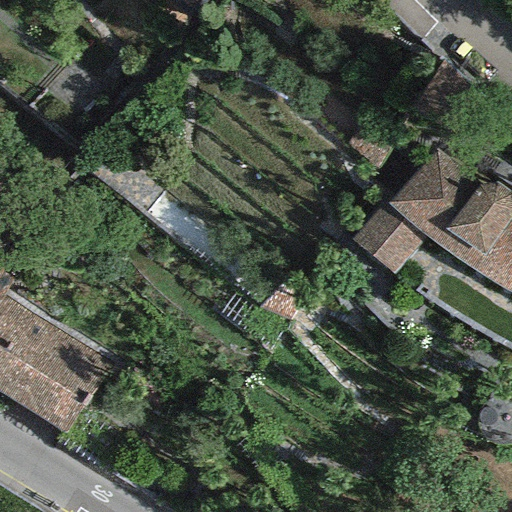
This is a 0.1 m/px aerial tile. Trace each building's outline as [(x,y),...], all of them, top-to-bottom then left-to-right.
[(434,150),(389,203),(425,235),(431,239),(446,217),(473,178),(434,150)] [(453,221),(449,227),(487,254),(511,215),(511,192),(494,184),(476,186),(453,221)] [(352,239),(393,274),(425,235),(389,203),(385,200),(352,239)] [(449,227),(453,221),(446,217),(431,239),(488,280),(511,293),(511,215),(487,254),(449,227)] [(102,366),(5,304),(0,310),(0,387),(63,427),(102,366)]
